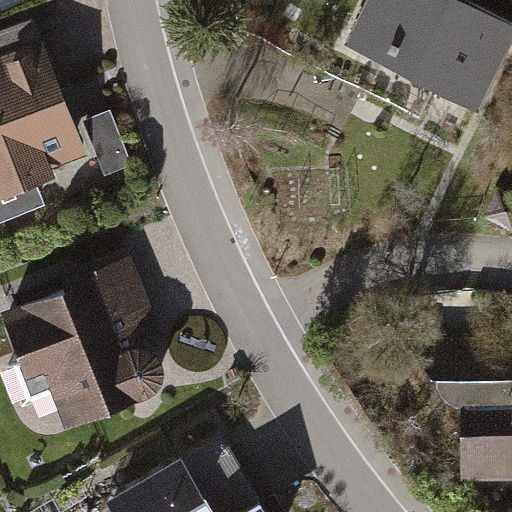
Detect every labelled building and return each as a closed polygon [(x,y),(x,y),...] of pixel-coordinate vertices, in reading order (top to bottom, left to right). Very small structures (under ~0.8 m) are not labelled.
[(366,0),(347,40),(480,105),(511,40),(511,17),(475,0),(366,0)] [(49,43),(0,64),(0,219),(31,206),(26,195),(101,163),(49,43)] [(148,359),(142,358),(161,350),(131,269),(0,316),(0,324),(23,387),(44,379),(63,432),(126,409),(124,403),(127,406),(136,408),(144,407),(152,403),(159,397),(162,389),(163,380),(161,372),(156,364),(148,359)] [(455,400),(462,402),(462,478),(511,477),(511,333),(425,333),(425,364),(435,374),(439,374),(439,381),(441,387),(445,392),(449,397),(455,400)] [(261,511),(221,445),(109,511),(261,511)]
